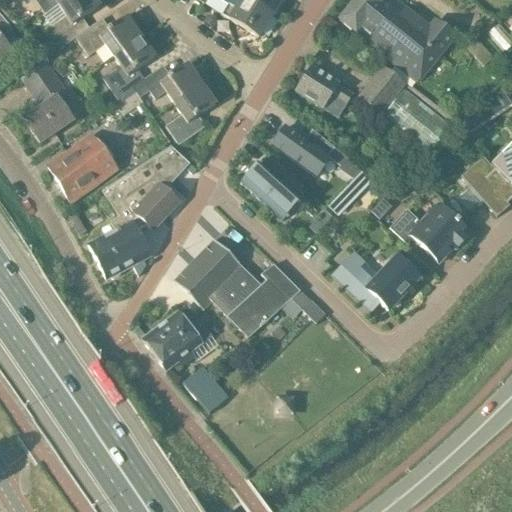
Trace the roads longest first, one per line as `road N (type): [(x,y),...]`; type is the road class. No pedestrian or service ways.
road 1 (residential): [(206,186),(368,344),(396,349),(511,225)]
road 2 (primary): [(164,511),(0,266)]
road 3 (primary): [(0,318),(132,511)]
road 4 (residential): [(116,334),(0,149)]
road 5 (unclassified): [(379,511),(511,395)]
road 6 (residential): [(116,334),(206,186)]
road 7 (residential): [(268,81),(154,0)]
road 8 (residential): [(206,186),(268,81)]
